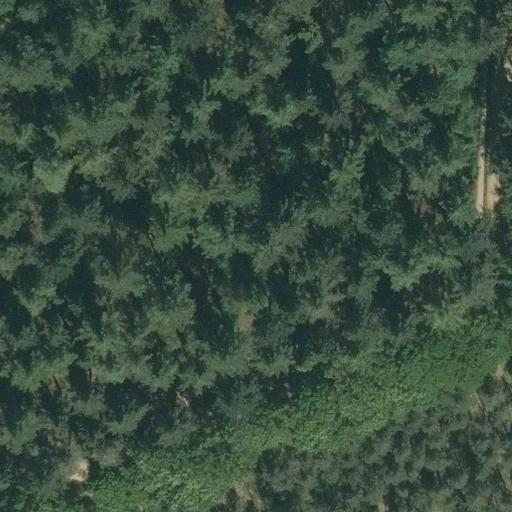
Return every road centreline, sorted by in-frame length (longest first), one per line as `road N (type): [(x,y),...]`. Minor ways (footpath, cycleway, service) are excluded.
road 1 (track): [(0,507),(493,297)]
road 2 (track): [(493,297),(509,0)]
